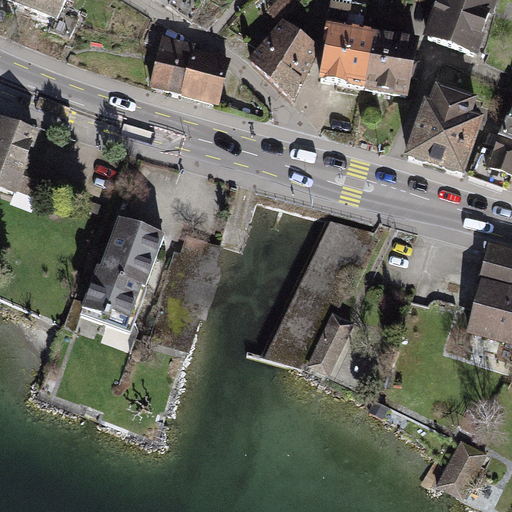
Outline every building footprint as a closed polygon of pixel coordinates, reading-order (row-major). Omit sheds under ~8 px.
[(0,0),(0,5),(28,18),(55,31),(69,0),(0,0)] [(495,5),(481,0),(435,0),(421,42),(475,61),(495,5)] [(367,13),(331,5),(314,84),(359,93),(372,33),(363,32),(367,13)] [(279,24),(248,65),(288,104),(311,48),(279,24)] [(421,45),(372,33),(360,91),(407,104),(421,45)] [(153,88),(181,95),(191,55),(193,49),(160,40),(148,87),(153,88)] [(181,95),(180,101),(220,113),(232,67),(191,55),(181,95)] [(421,103),(402,154),(464,176),(482,126),(461,119),(468,101),(432,88),(426,105),(421,103)] [(511,102),(510,102),(488,152),(479,149),(469,177),(511,190),(511,102)] [(0,121),(0,194),(14,199),(38,135),(0,121)] [(110,219),(71,323),(127,340),(162,237),(110,219)] [(367,239),(330,222),(265,361),(302,378),(367,239)] [(175,255),(146,342),(192,358),(220,276),(217,275),(224,253),(186,240),(180,257),(175,255)] [(511,253),(481,245),(456,336),(511,353),(511,253)] [(329,376),(353,325),(332,316),(308,367),(329,376)] [(386,408),(372,400),(364,412),(378,421),(386,408)] [(462,444),(437,492),(463,506),(488,458),(462,444)]
